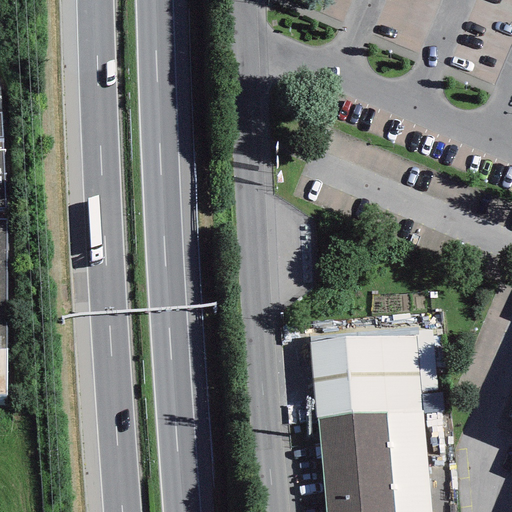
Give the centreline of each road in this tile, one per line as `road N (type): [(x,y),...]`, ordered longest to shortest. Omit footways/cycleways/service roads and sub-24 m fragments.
road 1 (motorway): [(95,0),(125,511)]
road 2 (motorway): [(184,511),(157,0)]
road 3 (residential): [(274,511),(257,348),(243,39)]
road 4 (unclassified): [(243,39),(511,150)]
road 5 (unclassified): [(511,351),(479,436),(482,511)]
